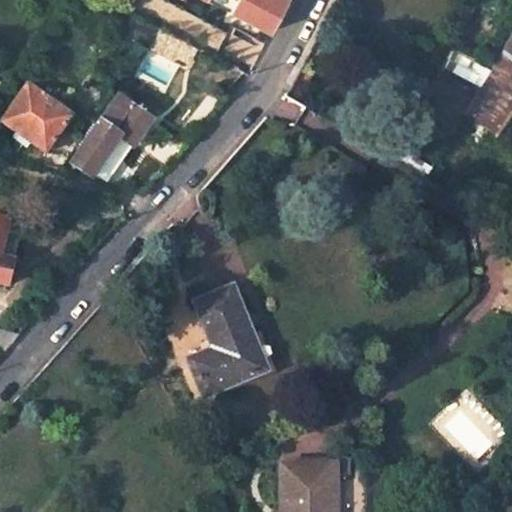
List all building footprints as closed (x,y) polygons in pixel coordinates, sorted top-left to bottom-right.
[(219,0),(272,27),(286,0),(219,0)] [(195,44),(157,24),(145,42),(172,57),(175,53),(186,60),(195,44)] [(511,36),(498,61),(467,114),(498,135),(511,114),(511,36)] [(299,62),(290,80),(303,87),(312,68),(299,62)] [(29,143),(42,153),(66,118),(22,87),(0,120),(0,123),(13,133),(9,139),(24,150),(29,143)] [(115,98),(69,164),(91,179),(94,175),(119,138),(136,150),(154,124),(115,98)] [(119,138),(94,175),(111,186),(136,150),(119,138)] [(0,257),(0,244),(5,221),(0,219),(0,283),(5,285),(11,261),(0,257)] [(266,376),(251,343),(254,342),(233,295),(198,310),(218,355),(193,365),(207,400),(266,376)] [(0,349),(3,350),(18,333),(0,328),(0,349)] [(331,511),(333,469),(287,469),(285,511),(331,511)]
